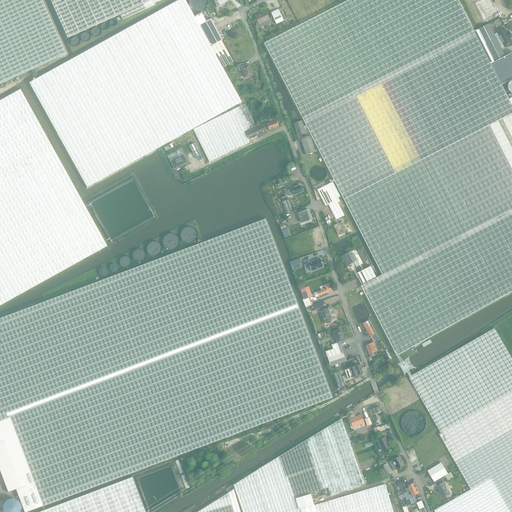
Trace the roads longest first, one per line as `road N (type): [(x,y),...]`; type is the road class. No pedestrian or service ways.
road 1 (unclassified): [(429,511),(376,392),(241,12),(266,0)]
road 2 (unknown): [(245,446),(370,376)]
